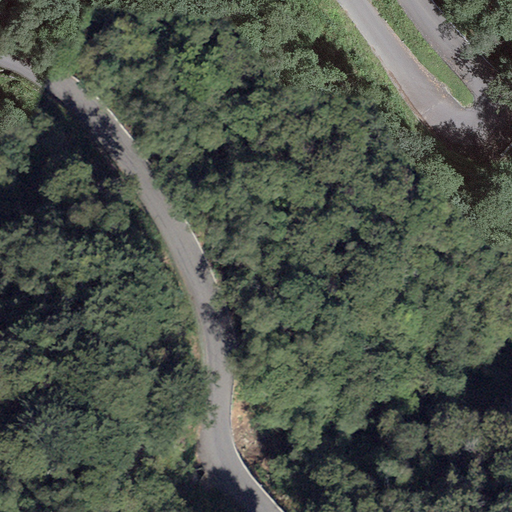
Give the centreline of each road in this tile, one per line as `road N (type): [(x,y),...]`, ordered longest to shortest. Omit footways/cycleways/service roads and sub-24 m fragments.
road 1 (tertiary): [(264,511),(226,457),(209,307),(164,211),(98,118),(0,54)]
road 2 (tertiary): [(352,0),(446,123),(466,134),(485,127),(490,99),(416,0)]
